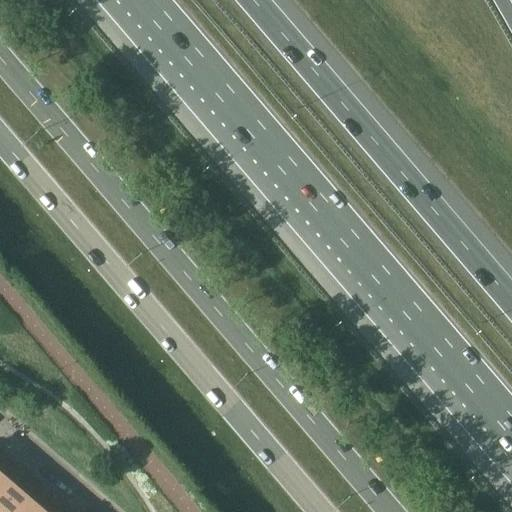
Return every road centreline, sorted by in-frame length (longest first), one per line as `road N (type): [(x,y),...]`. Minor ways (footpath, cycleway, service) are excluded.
road 1 (primary): [(389,511),(0,58)]
road 2 (motorway): [(141,0),(511,430)]
road 3 (primary): [(0,140),(319,511)]
road 4 (motorway): [(511,297),(257,0)]
road 5 (residential): [(108,511),(0,417)]
